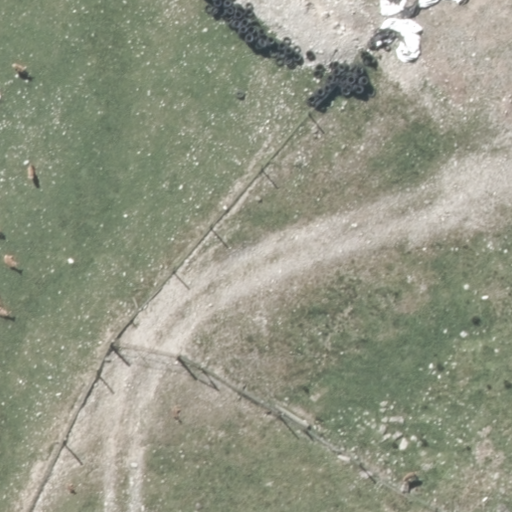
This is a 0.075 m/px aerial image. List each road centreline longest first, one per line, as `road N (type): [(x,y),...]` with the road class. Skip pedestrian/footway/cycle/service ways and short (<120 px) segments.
road 1 (track): [(511,196),(300,252),(222,298),(177,341),(142,432),(136,511)]
road 2 (track): [(142,432),(345,511)]
